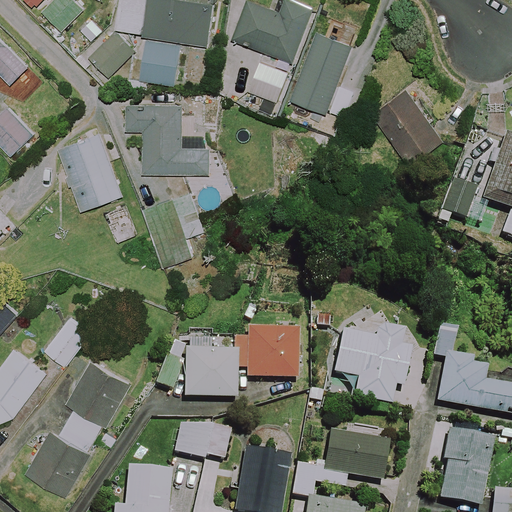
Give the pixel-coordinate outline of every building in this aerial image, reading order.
[(53,0),(52,1),(41,13),(62,33),(84,11),(75,2),(76,0),(53,0)] [(214,0),(122,0),(118,32),(147,35),(146,39),(182,44),(208,47),(214,0)] [(314,12),(285,0),(284,0),(279,14),(249,2),(233,40),(292,64),(314,12)] [(103,31),(91,21),(80,32),(92,43),(103,31)] [(135,53),(116,34),(90,59),(108,78),(135,53)] [(29,67),(0,38),(0,75),(11,86),(29,67)] [(182,44),(146,39),(140,81),(176,86),(182,44)] [(288,74),(260,63),(248,92),(277,103),(288,74)] [(446,141),(409,90),(373,117),(410,167),(446,141)] [(182,150),(182,106),(126,106),(126,132),(144,132),(143,175),(208,176),(208,150),(182,150)] [(33,137),(8,110),(0,117),(0,146),(10,158),(33,137)] [(122,198),(102,137),(60,152),(81,212),(122,198)] [(499,236),(511,240),(511,140),(505,138),(482,203),(507,212),(499,236)] [(477,193),(451,183),(435,224),(461,234),(477,193)] [(0,212),(0,264),(4,269),(30,243),(0,212)] [(254,286),(256,272),(237,269),(235,284),(254,286)] [(91,335),(70,319),(45,352),(66,368),(91,335)] [(460,330),(436,325),(432,347),(456,352),(460,330)] [(401,347),(403,339),(404,332),(377,327),(376,333),(375,340),(341,333),(332,375),(356,380),(352,399),(389,407),(393,388),(400,389),(408,349),(401,347)] [(297,332),(239,331),(238,380),(296,381),(297,332)] [(0,422),(14,417),(47,372),(14,348),(0,366),(0,422)] [(234,401),(235,353),(184,352),(183,399),(234,401)] [(486,364),(444,356),(434,403),(511,419),(511,374),(485,369),(486,364)] [(180,364),(164,357),(153,386),(170,392),(180,364)] [(104,427),(107,428),(132,388),(93,364),(68,404),(75,408),(58,437),(52,433),(27,475),(67,498),(91,455),(88,454),(104,427)] [(228,429),(178,423),(174,457),(223,463),(228,429)] [(387,444),(330,432),(322,470),(296,465),(290,496),(309,500),(312,485),(343,490),(345,477),(380,484),(387,444)] [(491,441),(450,433),(435,510),(443,511),(458,511),(459,505),(478,509),(491,441)] [(278,511),(287,458),(243,450),(232,511),(278,511)] [(165,511),(168,472),(127,469),(125,508),(113,507),(112,511),(165,511)] [(511,511),(511,492),(500,490),(492,489),(488,511),(511,511)] [(363,511),(364,510),(306,500),(303,511),(363,511)]
